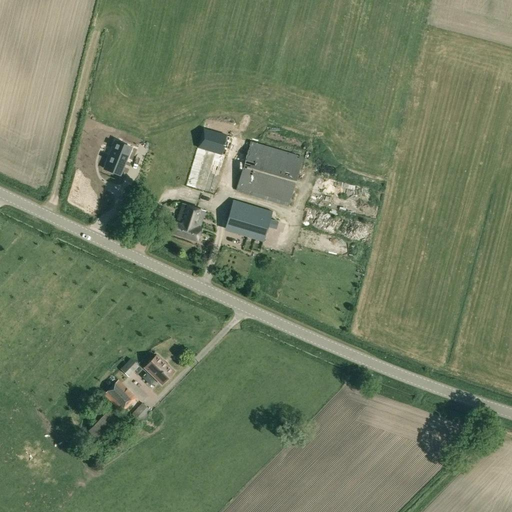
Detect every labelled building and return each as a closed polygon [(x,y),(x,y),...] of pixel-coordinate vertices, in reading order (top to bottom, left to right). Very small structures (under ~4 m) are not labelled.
[(173,179),(184,123),(165,119),(152,185),(171,189),(173,179)] [(230,135),(203,128),(198,147),(225,154),(230,135)] [(115,136),(107,158),(123,164),(131,142),(115,136)] [(249,149),(261,152),(263,143),(251,139),(249,149)] [(243,160),(236,188),(289,201),(300,154),(267,146),(264,157),(258,156),(256,163),(243,160)] [(264,241),(265,236),(280,240),(285,221),(270,218),(272,211),(234,200),(225,229),(264,241)] [(200,228),(206,211),(183,203),(177,222),(175,222),(171,232),(198,241),(202,228),(200,228)] [(317,210),(314,226),(321,228),(324,212),(317,210)] [(217,234),(219,224),(211,222),(209,233),(217,234)] [(245,251),(273,256),(274,248),(247,243),(245,251)] [(174,371),(157,355),(144,368),(161,384),(174,371)] [(129,377),(139,367),(130,358),(120,369),(129,377)] [(122,413),(137,398),(118,380),(103,395),(122,413)] [(138,425),(151,411),(142,402),(129,416),(138,425)] [(120,423),(112,415),(108,411),(88,431),(100,442),(120,423)]
